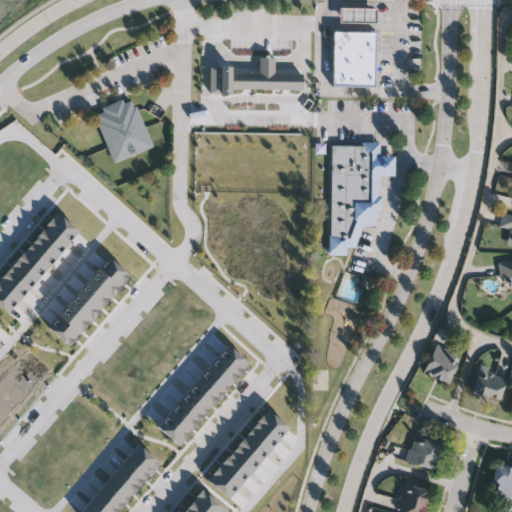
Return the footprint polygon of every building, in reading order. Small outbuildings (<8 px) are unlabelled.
[(377,25),(377,9),(340,9),(340,25),(377,25)] [(332,31),(375,32),(374,88),(331,87),(332,31)] [(208,67),(232,68),(231,73),(301,75),(301,90),(231,88),(231,95),(207,94),(208,67)] [(111,163),(151,146),(135,106),(132,107),(129,101),(122,103),(120,99),(100,108),(102,112),(91,116),(111,163)] [(328,144),(359,145),(359,142),(378,142),(378,155),(393,155),(393,176),(377,176),(377,196),(380,196),(380,211),(378,211),(378,219),(375,219),(375,226),(361,226),(354,248),(345,248),(345,255),(328,255),(328,144)] [(66,240),(43,221),(52,211),(74,230),(66,240)] [(499,226),(502,212),(511,213),(511,243),(509,243),(511,228),(499,226)] [(33,233),(43,221),(66,240),(56,252),(33,233)] [(23,245),(33,233),(56,252),(46,264),(23,245)] [(13,256),(23,245),(46,264),(36,276),(13,256)] [(94,267),(104,255),(126,274),(116,286),(94,267)] [(3,268),(13,256),(36,276),(26,287),(3,268)] [(499,260),(511,258),(511,284),(502,286),(499,260)] [(84,279),(94,267),(116,286),(106,298),(84,279)] [(0,285),(0,271),(3,268),(26,287),(16,299),(0,285)] [(74,291),(84,279),(106,298),(96,310),(74,291)] [(0,306),(0,285),(16,299),(6,311),(0,306)] [(64,302),(74,291),(96,310),(86,322),(64,302)] [(54,314),(64,302),(86,322),(76,333),(54,314)] [(44,326),(54,314),(76,333),(66,345),(44,326)] [(423,369),(437,342),(454,351),(450,360),(457,363),(447,382),(423,369)] [(236,373),(213,354),(222,344),(244,363),(236,373)] [(17,358),(27,347),(49,366),(39,378),(17,358)] [(203,366),(213,354),(236,373),(226,385),(203,366)] [(7,370),(17,358),(39,378),(29,389),(7,370)] [(506,371),(500,398),(471,391),(478,363),(506,371)] [(193,377),(203,366),(226,385),(216,397),(193,377)] [(0,384),(0,378),(7,370),(29,389),(19,401),(0,384)] [(183,389),(193,377),(216,397),(206,408),(183,389)] [(0,405),(0,384),(19,401),(9,413),(0,405)] [(173,401),(183,389),(206,408),(196,420),(173,401)] [(163,413),(173,401),(196,420),(186,432),(163,413)] [(0,405),(9,413),(0,423),(0,405)] [(251,421),(261,410),(284,428),(274,440),(251,421)] [(153,424),(163,413),(186,432),(176,444),(153,424)] [(242,433),(251,421),(274,440),(265,452),(242,433)] [(434,467),(405,459),(413,432),(442,441),(434,467)] [(232,445),(242,433),(265,452),(255,464),(232,445)] [(127,457),(137,445),(159,464),(148,476),(127,457)] [(222,457),(232,445),(255,464),(245,476),(222,457)] [(117,469),(127,457),(148,476),(138,487),(117,469)] [(213,468),(222,457),(245,476),(236,487),(213,468)] [(511,494),(493,494),(493,464),(511,464),(511,494)] [(203,480),(213,468),(236,487),(226,499),(203,480)] [(107,481),(117,469),(138,487),(128,499),(107,481)] [(96,492),(107,481),(128,499),(118,511),(96,492)] [(421,511),(415,511),(398,509),(402,482),(425,485),(421,511)] [(203,511),(191,501),(201,489),(223,508),(219,511),(203,511)] [(95,511),(86,504),(96,492),(118,511),(117,511),(95,511)] [(180,511),(191,501),(203,511),(180,511)]
